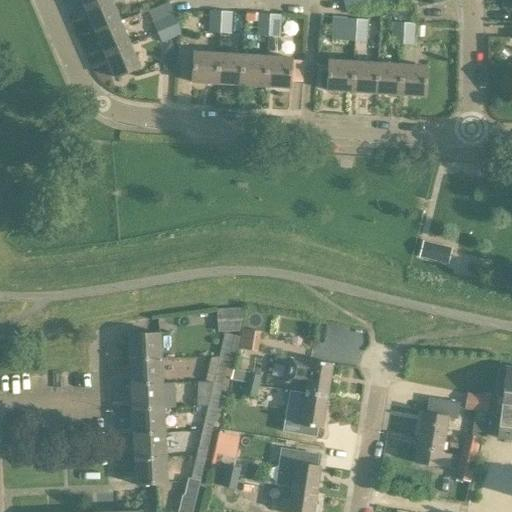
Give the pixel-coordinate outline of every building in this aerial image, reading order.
[(80,0),(85,10),(107,0),(80,0)] [(110,0),(107,0),(85,10),(95,32),(120,22),(110,0)] [(342,0),(345,14),(367,8),(365,0),(342,0)] [(220,34),(222,11),(208,10),(206,34),(220,34)] [(231,12),(222,11),(220,34),(230,35),(231,12)] [(156,33),(177,24),(172,12),(151,21),(156,33)] [(268,37),(270,14),(256,13),(255,36),(268,37)] [(280,14),(270,14),(268,37),(279,37),(280,14)] [(333,17),(330,40),(353,42),(355,19),(333,17)] [(367,21),(355,19),(353,42),(365,44),(367,21)] [(389,45),(403,45),(404,23),(390,21),(389,45)] [(105,55),(130,44),(120,22),(95,32),(105,55)] [(404,23),(403,45),(413,46),(414,23),(404,23)] [(180,30),(177,24),(156,33),(160,43),(181,34),(180,30)] [(130,44),(105,55),(115,79),(140,68),(130,44)] [(167,50),(167,70),(185,69),(184,49),(167,50)] [(217,84),(219,54),(194,53),(192,83),(217,84)] [(243,56),(219,54),(217,84),(241,86),(243,56)] [(243,56),(241,86),(265,87),(267,57),(243,56)] [(292,59),(267,57),(265,87),(290,89),(292,59)] [(327,91),(351,93),(353,63),(328,61),(327,91)] [(353,63),(351,93),(375,94),(377,64),(353,63)] [(377,64),(375,94),(400,96),(402,66),(377,64)] [(402,66),(400,96),(424,97),(426,68),(402,66)] [(418,257),(431,261),(429,271),(438,273),(441,263),(447,264),(451,247),(422,240),(418,257)] [(217,332),(239,331),(243,307),(216,308),(217,332)] [(260,332),(242,329),(239,347),(256,350),(260,332)] [(129,335),(130,360),(160,359),(159,334),(129,335)] [(223,334),(218,357),(228,356),(233,336),(223,334)] [(228,356),(218,357),(217,357),(210,357),(204,380),(211,382),(222,381),(228,356)] [(160,359),(130,360),(131,385),(161,384),(160,359)] [(304,392),(327,396),(332,362),(309,359),(308,367),(292,365),(289,379),(306,382),(304,392)] [(511,439),(511,368),(505,368),(496,438),(511,439)] [(261,376),(246,372),(243,383),(259,385),(261,376)] [(211,382),(197,382),(197,398),(195,407),(216,406),(222,381),(211,382)] [(256,397),(259,385),(243,383),(241,393),(256,397)] [(161,384),(131,385),(132,410),(162,408),(161,384)] [(321,429),(327,396),(304,392),(302,402),(286,399),(284,414),(300,417),(299,425),(321,429)] [(466,393),(465,397),(463,409),(486,413),(490,397),(466,393)] [(422,413),(418,439),(443,443),(449,406),(436,403),(434,414),(422,413)] [(216,406),(195,407),(190,431),(200,430),(200,432),(211,431),(216,406)] [(133,434),(163,433),(162,408),(132,410),(133,434)] [(200,432),(194,456),(205,456),(211,431),(200,432)] [(133,434),(134,459),(164,458),(163,433),(133,434)] [(237,437),(218,433),(214,452),(234,456),(237,437)] [(462,446),(476,448),(479,437),(464,434),(462,446)] [(441,454),(443,443),(418,439),(414,465),(447,470),(450,455),(441,454)] [(468,482),(476,448),(462,446),(454,478),(468,482)] [(312,454),(296,451),(291,488),(316,492),(319,466),(310,464),(312,454)] [(194,456),(189,479),(199,481),(205,456),(194,456)] [(164,458),(134,459),(135,484),(165,483),(164,458)] [(225,465),(222,475),(237,479),(240,468),(225,465)] [(237,479),(222,475),(219,486),(234,489),(237,479)] [(195,499),(199,481),(189,479),(186,478),(182,496),(195,499)] [(312,511),(316,492),(291,488),(289,500),(281,498),(278,511),(312,511)]
